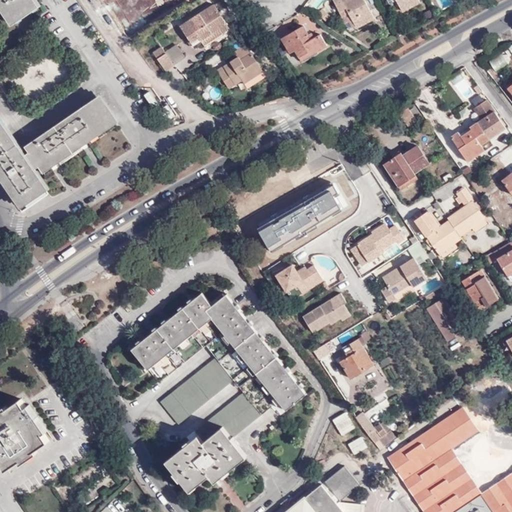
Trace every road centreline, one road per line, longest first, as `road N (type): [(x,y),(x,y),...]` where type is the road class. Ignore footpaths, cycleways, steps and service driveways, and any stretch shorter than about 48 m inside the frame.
road 1 (residential): [(184,511),(134,443),(133,420),(90,355),(206,266),(227,268),(329,398),(292,476)]
road 2 (secondary): [(19,311),(108,246),(330,120)]
road 3 (secondary): [(319,109),(134,211),(7,298)]
road 4 (residential): [(369,301),(340,237),(368,198),(330,120)]
road 5 (residential): [(159,147),(56,0)]
road 6 (residential): [(159,147),(35,219),(0,219)]
road 7 (residential): [(319,109),(203,120),(159,147)]
road 8 (secondary): [(452,34),(319,109)]
road 9 (secondary): [(343,112),(462,47)]
